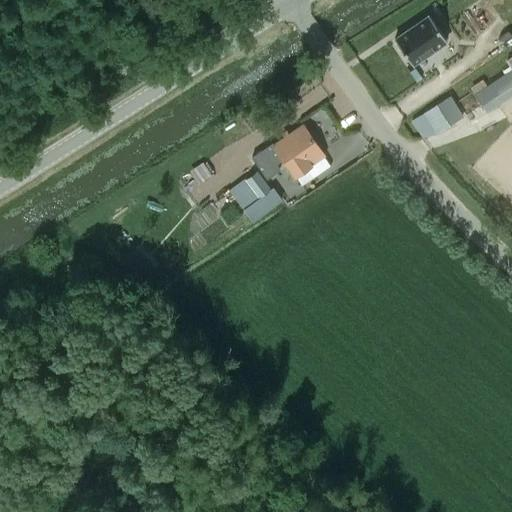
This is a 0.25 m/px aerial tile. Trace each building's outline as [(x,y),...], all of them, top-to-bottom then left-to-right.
[(420,14),(384,38),(403,63),(438,40),(420,14)] [(485,109),(511,91),(511,68),(475,93),(485,109)] [(424,140),(461,113),(446,92),(409,119),(424,140)] [(295,175),(310,165),(324,155),(303,125),(274,144),(295,175)] [(197,181),(209,175),(202,162),(190,168),(197,181)] [(257,169),(229,191),(243,209),(252,202),(261,214),(282,197),(273,186),(271,188),(257,169)] [(154,269),(139,251),(122,264),(138,283),(154,269)]
